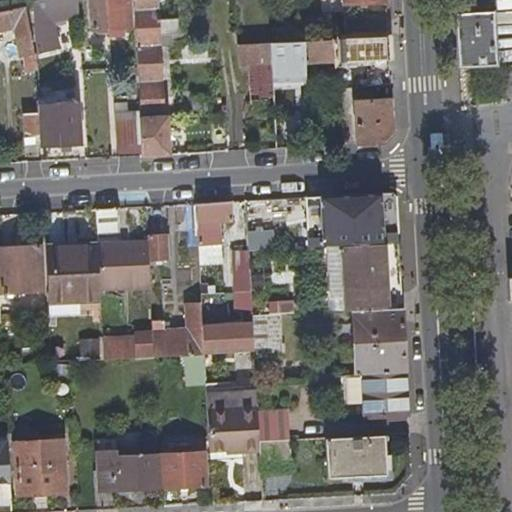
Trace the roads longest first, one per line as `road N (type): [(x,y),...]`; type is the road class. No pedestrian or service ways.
road 1 (residential): [(429,164),(0,190)]
road 2 (residential): [(448,511),(429,164)]
road 3 (residential): [(429,164),(419,0)]
